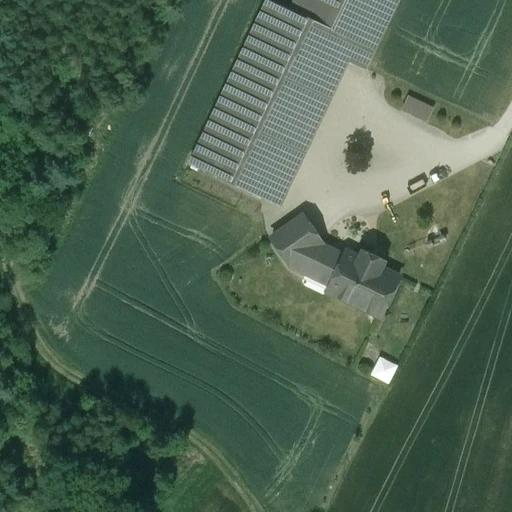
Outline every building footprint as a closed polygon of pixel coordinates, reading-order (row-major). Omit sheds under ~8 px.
[(271,0),(267,0),(190,162),(264,197),(332,53),(342,33),(294,10),(271,0)] [(298,0),(294,10),(342,33),(372,48),(394,0),(298,0)] [(372,48),(342,33),(332,53),(363,67),(372,48)] [(433,108),(409,96),(403,109),(427,121),(433,108)] [(365,252),(362,253),(360,258),(347,252),(346,256),(322,245),(302,216),(272,237),(292,266),(332,285),(329,292),(380,316),(399,276),(381,268),(383,263),(383,261),(365,252)] [(393,383),(401,364),(381,357),(374,376),(393,383)]
